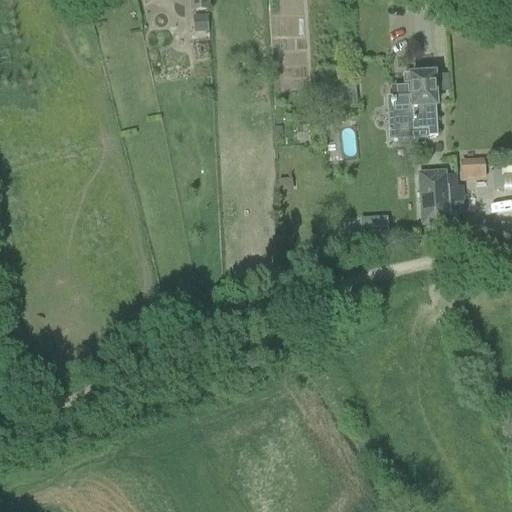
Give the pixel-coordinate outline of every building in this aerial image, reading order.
[(207,11),(206,0),(190,0),(191,12),(207,11)] [(207,17),(192,18),(192,35),(207,34),(207,17)] [(393,101),(389,101),(390,108),(393,108),(394,125),(411,124),(412,132),(427,131),(428,138),(437,138),(435,107),(434,94),(433,75),(430,76),(430,72),(419,73),(419,76),(409,77),(410,86),(410,89),(392,90),(392,98),(393,101)] [(483,161),(459,163),(461,182),(484,181),(483,161)] [(511,188),(511,171),(500,172),(500,189),(511,188)] [(444,172),(416,174),(420,229),(448,227),(448,224),(445,176),(444,172)] [(455,176),(445,176),(448,224),(458,223),(458,215),(464,215),(462,188),(456,189),(455,176)] [(387,231),(360,232),(360,251),(388,249),(388,244),(387,231)]
